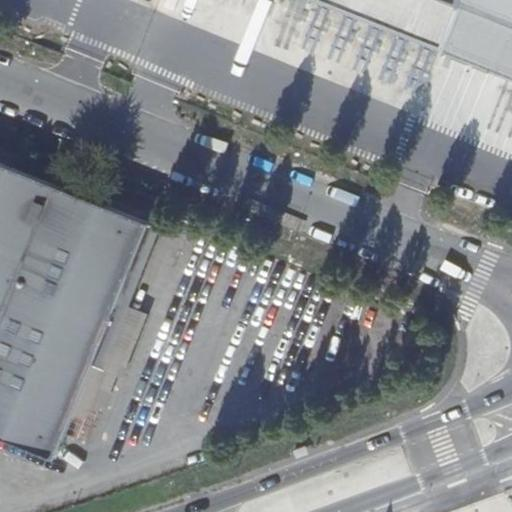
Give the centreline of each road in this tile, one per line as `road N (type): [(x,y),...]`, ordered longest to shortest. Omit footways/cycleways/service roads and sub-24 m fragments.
road 1 (unknown): [(511,30),(435,159),(42,0)]
road 2 (residential): [(0,84),(493,274)]
road 3 (secondary): [(511,414),(261,511)]
